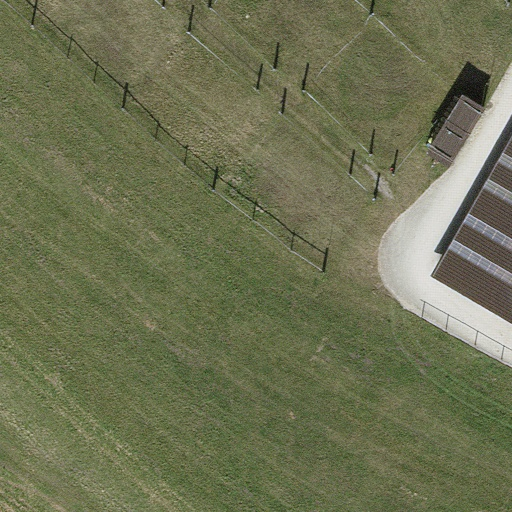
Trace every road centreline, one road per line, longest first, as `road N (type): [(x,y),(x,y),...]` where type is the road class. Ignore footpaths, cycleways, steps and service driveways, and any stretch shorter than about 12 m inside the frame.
road 1 (track): [(429,232),(401,280),(511,344)]
road 2 (track): [(511,90),(429,232)]
